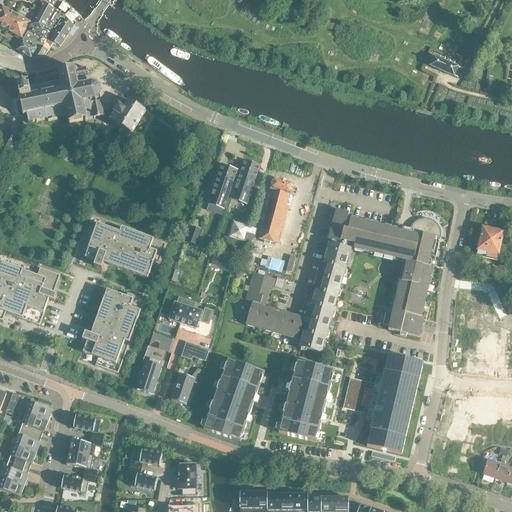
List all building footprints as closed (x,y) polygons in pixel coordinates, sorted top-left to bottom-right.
[(3,7),(7,1),(4,0),(0,0),(0,25),(8,30),(16,15),(3,7)] [(63,19),(66,16),(43,3),(24,37),(38,45),(31,59),(44,57),(54,42),(60,47),(74,26),(63,19)] [(8,30),(21,37),(30,23),(16,15),(8,30)] [(38,45),(24,37),(21,43),(17,51),(31,59),(38,45)] [(454,77),(457,78),(461,69),(458,68),(458,67),(434,57),(430,67),(454,77)] [(103,117),(101,108),(100,103),(95,104),(95,101),(96,99),(100,97),(101,93),(100,88),(96,85),(94,83),(90,84),(87,84),(85,77),(88,77),(87,73),(86,68),(76,70),(75,68),(58,72),(60,82),(52,84),(51,83),(50,83),(49,82),(40,84),(40,85),(39,85),(39,87),(30,89),(30,87),(18,89),(19,91),(20,98),(20,99),(19,99),(23,116),(24,116),(27,115),(28,123),(46,120),(46,121),(48,120),(48,121),(57,120),(57,118),(58,118),(58,117),(67,115),(69,124),(86,120),(93,119),(103,117)] [(109,107),(101,108),(103,117),(122,129),(119,134),(127,139),(131,134),(146,111),(130,101),(125,107),(120,104),(119,107),(114,105),(109,107)] [(18,140),(8,134),(0,147),(0,159),(5,162),(18,140)] [(245,161),(232,199),(247,205),(260,166),(245,161)] [(222,166),(209,204),(224,209),(237,171),(222,166)] [(263,192),(255,218),(260,219),(257,232),(261,234),(259,239),(278,244),(288,211),(289,205),(288,205),(286,204),(288,198),(290,198),(293,185),(288,183),(274,179),(271,189),(272,190),(273,190),(271,194),(263,192)] [(370,202),(391,206),(393,193),(359,187),(357,197),(371,200),(370,202)] [(337,211),(328,241),(334,242),(335,240),(352,244),(355,245),(355,247),(384,254),(404,259),(403,262),(407,263),(405,272),(402,271),(392,315),(386,314),(383,325),(389,326),(388,330),(394,332),(401,333),(400,336),(406,338),(407,335),(419,338),(422,324),(424,317),(422,317),(440,239),(441,237),(441,235),(441,233),(440,231),(440,229),(439,228),(438,226),(436,224),(435,223),(433,222),(431,221),(429,220),(427,220),(425,220),(423,220),(421,220),(419,221),(417,222),(416,223),(414,224),(413,226),(412,228),(411,229),(410,231),(410,232),(409,234),(397,231),(398,229),(394,228),(365,221),(352,218),(351,221),(348,220),(350,214),(337,211)] [(109,265),(109,266),(148,280),(155,261),(159,263),(166,245),(92,218),(83,241),(91,243),(85,259),(96,262),(94,267),(102,270),(104,263),(109,265)] [(233,221),(230,237),(246,241),(250,224),(233,221)] [(193,228),(189,242),(196,245),(201,230),(193,228)] [(498,255),(503,233),(482,228),(477,251),(478,251),(477,255),(485,257),(498,260),(498,255)] [(348,260),(352,244),(335,240),(334,242),(328,241),(328,240),(327,244),(329,245),(326,254),(348,260)] [(348,260),(326,254),(324,264),(329,265),(327,271),(344,276),(348,260)] [(213,257),(211,264),(229,271),(231,263),(213,257)] [(56,295),(52,294),(59,276),(39,269),(36,276),(0,262),(0,321),(2,322),(3,320),(1,320),(4,313),(39,326),(47,305),(46,304),(47,300),(53,302),(56,295)] [(494,264),(493,273),(508,275),(509,266),(494,264)] [(175,270),(171,282),(176,283),(180,272),(175,270)] [(339,291),(344,276),(327,271),(323,287),(339,291)] [(275,280),(254,274),(246,300),(265,305),(270,287),(273,288),(275,280)] [(208,278),(205,290),(215,293),(218,281),(208,278)] [(339,291),(323,287),(321,293),(316,292),(313,301),(335,307),(339,291)] [(126,298),(107,291),(95,325),(93,331),(94,331),(92,336),(86,333),(83,341),(87,342),(83,353),(99,359),(96,366),(118,374),(146,300),(128,294),(126,298)] [(175,304),(170,321),(196,330),(200,320),(201,321),(201,323),(208,325),(213,312),(205,309),(203,317),(201,317),(202,313),(193,310),(195,304),(186,301),(184,307),(175,304)] [(317,307),(314,318),(331,323),(335,307),(313,301),(312,306),(317,307)] [(259,329),(265,311),(252,307),(246,325),(259,329)] [(277,314),(265,311),(259,329),(272,333),(277,314)] [(290,318),(277,314),(272,333),(285,336),(290,318)] [(303,321),(290,318),(285,336),(298,340),(303,321)] [(314,318),(310,333),(327,338),(331,323),(314,318)] [(459,334),(457,353),(457,354),(458,354),(458,364),(457,366),(457,367),(458,367),(458,368),(459,368),(463,369),(487,371),(488,371),(488,370),(489,370),(489,369),(490,358),(491,357),(491,356),(493,338),(493,336),(493,335),(492,335),(493,323),(493,322),(492,321),(464,319),(463,319),(462,319),(462,320),(461,323),(461,332),(460,332),(459,333),(459,334)] [(494,332),(502,333),(502,321),(494,321),(494,332)] [(327,338),(310,333),(309,334),(304,333),(300,348),(322,354),(327,338)] [(196,346),(193,353),(207,357),(209,351),(196,346)] [(351,380),(344,409),(363,413),(365,404),(376,406),(367,447),(401,455),(423,364),(388,356),(379,397),(371,395),(373,385),(351,380)] [(265,370),(228,358),(205,428),(242,441),(265,370)] [(146,363),(137,390),(152,395),(161,368),(158,368),(160,362),(150,359),(148,364),(146,363)] [(334,371),(296,361),(277,432),(315,442),(334,371)] [(180,375),(171,401),(186,406),(195,380),(180,375)] [(13,394),(8,408),(14,410),(20,396),(13,394)] [(444,441),(444,442),(444,443),(445,443),(450,444),(473,449),(473,450),(474,449),(475,449),(475,448),(478,437),(479,436),(483,417),(483,416),(483,415),(483,414),(485,403),(485,402),(485,401),(484,401),(456,395),(455,395),(454,396),(453,398),(451,408),(451,407),(451,408),(450,408),(450,410),(446,428),(446,429),(446,430),(444,439),(444,441)] [(32,401),(26,414),(48,423),(51,416),(49,416),(51,411),(40,407),(41,404),(32,401)] [(511,402),(506,402),(503,423),(511,424),(511,402)] [(8,408),(6,413),(12,416),(14,410),(8,408)] [(26,414),(20,431),(41,438),(45,428),(46,429),(48,423),(26,414)] [(76,417),(73,429),(92,433),(98,434),(100,422),(76,417)] [(20,431),(14,447),(36,455),(39,449),(37,448),(41,438),(20,431)] [(92,433),(91,439),(103,441),(104,435),(98,434),(92,433)] [(91,439),(90,445),(96,446),(102,447),(103,441),(91,439)] [(71,441),(69,453),(93,458),(96,446),(90,445),(71,441)] [(14,447),(8,463),(29,471),(33,461),(34,461),(36,455),(14,447)] [(160,468),(162,455),(160,455),(160,452),(151,450),(150,453),(138,450),(135,463),(142,464),(160,468)] [(69,453),(66,465),(85,469),(91,470),(93,458),(69,453)] [(483,475),(495,480),(500,465),(488,461),(483,475)] [(141,470),(142,464),(135,463),(131,462),(129,468),(141,470)] [(8,463),(2,479),(24,487),(27,481),(25,480),(29,471),(8,463)] [(500,465),(495,480),(507,484),(511,469),(500,465)] [(180,482),(179,482),(179,490),(182,490),(182,496),(196,496),(196,466),(181,466),(181,475),(180,475),(180,482)] [(140,476),(141,470),(129,468),(128,474),(133,474),(140,476)] [(85,469),(84,475),(96,477),(97,472),(91,470),(85,469)] [(155,492),(157,479),(140,476),(133,474),(131,487),(155,492)] [(84,475),(83,481),(88,482),(94,483),(96,477),(84,475)] [(64,477),(61,490),(86,495),(88,482),(83,481),(64,477)] [(2,479),(0,485),(0,493),(7,496),(8,493),(19,497),(21,493),(22,493),(24,487),(2,479)] [(239,511),(253,511),(254,494),(240,494),(239,511)] [(267,511),(267,496),(267,494),(254,494),(253,511),(267,511)] [(280,511),(281,496),(268,496),(267,496),(267,511),(280,511)] [(294,511),(294,496),(281,496),(280,511),(294,511)] [(307,511),(308,498),(308,496),(294,496),(294,511),(307,511)] [(321,511),(321,499),(322,499),(322,498),(308,498),(307,511),(321,511)] [(322,499),(321,499),(321,511),(334,511),(335,499),(322,499)] [(349,499),(335,499),(334,511),(348,511),(349,509),(349,499)]
